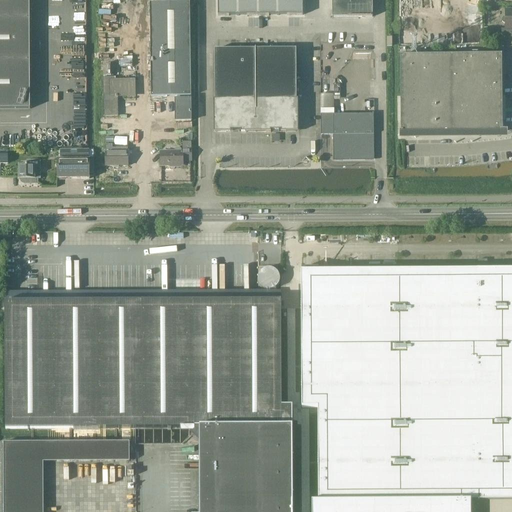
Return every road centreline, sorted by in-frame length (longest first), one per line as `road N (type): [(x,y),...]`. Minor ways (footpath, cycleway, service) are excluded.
road 1 (tertiary): [(0,217),(511,213)]
road 2 (unknown): [(44,0),(39,116),(0,119)]
